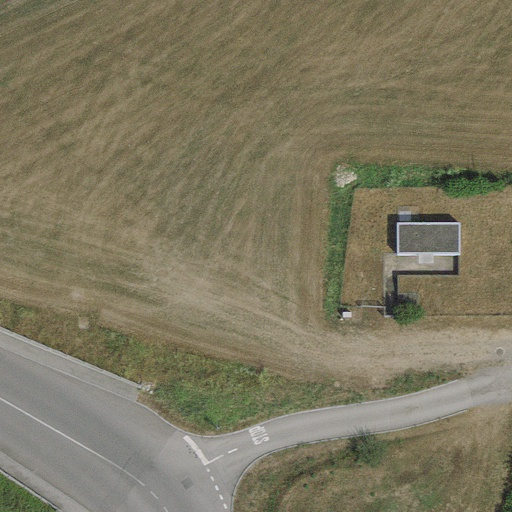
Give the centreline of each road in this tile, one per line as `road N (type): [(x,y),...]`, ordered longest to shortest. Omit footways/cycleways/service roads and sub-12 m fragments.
road 1 (track): [(140,486),(246,445),(511,387)]
road 2 (residential): [(0,401),(140,486),(158,511)]
